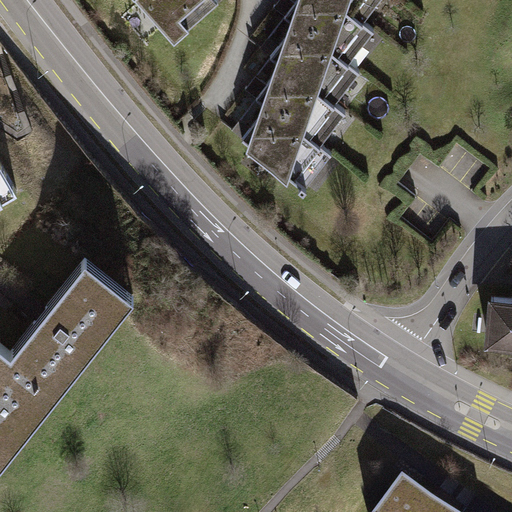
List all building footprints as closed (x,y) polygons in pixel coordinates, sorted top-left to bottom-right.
[(144,0),(176,36),(217,0),(144,0)] [(280,0),(276,5),(287,13),(262,46),(271,53),(245,88),(255,96),(231,128),(244,138),(243,143),(304,190),(335,149),(324,141),(349,109),(337,100),(363,67),(350,58),(375,26),(365,18),(378,0),(280,0)] [(0,201),(26,187),(0,143),(0,201)] [(0,344),(0,458),(129,296),(86,261),(12,354),(0,344)] [(511,300),(489,298),(484,346),(511,349),(511,300)] [(438,511),(403,486),(384,511),(438,511)]
